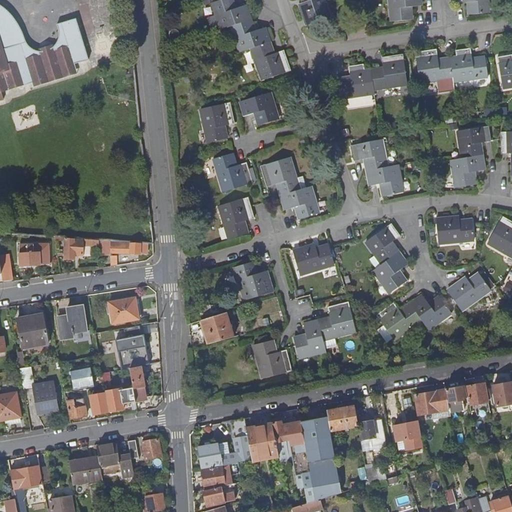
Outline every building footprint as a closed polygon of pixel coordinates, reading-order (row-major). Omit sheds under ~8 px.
[(274,52),(271,43),(267,30),(254,34),(253,29),(254,29),(252,22),(247,7),(235,11),(234,7),(236,7),(233,0),(228,0),(213,5),(222,31),(232,28),(241,54),(252,50),(263,82),(292,72),(285,52),(274,56),(272,52),(274,52)] [(324,0),(302,0),(303,0),(304,0),(306,3),(300,5),(307,26),(330,19),(324,0)] [(390,0),(392,23),(412,21),(412,12),(410,12),(409,7),(422,7),(421,0),(390,0)] [(456,0),(457,3),(470,2),(470,7),(469,7),(469,16),(489,14),(487,0),(456,0)] [(0,101),(3,101),(1,93),(4,87),(10,85),(16,88),(22,78),(27,77),(28,82),(32,84),(47,80),(50,82),(62,78),(62,76),(73,72),(72,67),(88,62),(76,21),(56,27),(58,32),(58,37),(57,42),(54,49),(50,52),(46,53),(42,53),(38,52),(35,49),(33,47),(25,35),(16,22),(8,13),(1,7),(0,6),(0,101)] [(457,59),(451,59),(442,60),(442,62),(438,63),(436,51),(415,53),(419,83),(453,79),(454,82),(487,78),(485,62),(485,58),(476,59),(476,61),(473,62),(471,50),(456,52),(457,59)] [(403,55),(382,58),(384,70),(380,71),(380,69),(371,70),(365,71),(364,65),(350,67),(351,79),(347,79),(347,78),(338,79),(341,99),(375,94),(374,90),(407,85),(403,55)] [(511,56),(499,58),(503,89),(511,87),(511,56)] [(47,80),(32,84),(33,89),(75,77),(73,72),(62,76),(62,78),(50,82),(47,80)] [(24,87),(32,84),(28,82),(27,77),(22,78),(24,87)] [(4,87),(1,93),(24,87),(22,78),(16,88),(10,85),(4,87)] [(242,103),(246,118),(258,114),(259,118),(257,119),(260,127),(280,121),(272,94),(242,103)] [(224,128),(236,125),(232,104),(202,111),(209,144),(228,140),(226,132),(225,132),(224,128)] [(484,171),(482,156),(481,148),(479,148),(478,144),(491,142),(489,128),(457,132),(461,159),(452,161),(451,161),(454,189),(475,186),(474,177),(472,177),(471,173),(484,171)] [(511,133),(500,133),(501,154),(511,154),(511,158),(511,159),(511,167),(511,182),(511,181),(511,133)] [(387,168),(382,141),(351,146),(354,161),(366,159),(367,163),(365,164),(366,171),(369,186),(382,184),(383,188),(381,188),(383,197),(403,193),(398,166),(387,168)] [(236,163),(234,155),(215,160),(225,193),(254,185),(248,164),(236,168),(234,164),(236,163)] [(298,180),(291,159),(262,168),(268,188),(280,184),(282,189),(280,189),(282,197),(286,211),(298,208),(300,212),(297,212),(300,221),(319,215),(311,189),(308,190),(305,178),(298,180)] [(244,223),(256,220),(250,199),(220,207),(230,241),(249,235),(246,227),(245,228),(244,223)] [(459,225),(458,219),(436,221),(438,246),(473,243),(471,222),(462,222),(462,225),(459,225)] [(511,224),(502,219),(487,245),(511,259),(511,224)] [(407,266),(398,254),(394,247),(392,248),(390,245),(400,238),(391,226),(365,244),(374,256),(369,260),(376,270),(373,272),(389,295),(406,283),(401,275),(399,276),(397,273),(407,266)] [(74,255),(82,256),(82,245),(98,246),(99,243),(102,243),(102,240),(83,239),(83,240),(65,238),(64,258),(74,259),(74,255)] [(131,246),(130,253),(141,254),(141,244),(131,243),(118,242),(117,246),(131,246)] [(18,247),(20,267),(49,264),(47,245),(18,247)] [(333,263),(328,246),(320,249),(320,251),(317,252),(315,246),(293,253),(300,276),(334,266),(333,263)] [(256,271),(254,263),(235,268),(245,302),(274,293),(268,272),(256,276),(255,273),(256,271)] [(2,269),(4,282),(13,280),(11,268),(2,269)] [(490,293),(478,275),(471,280),(472,282),(469,284),(465,280),(447,292),(461,313),(490,293)] [(451,315),(439,298),(431,303),(432,305),(429,307),(422,297),(410,306),(403,311),(404,312),(401,315),(394,305),(376,317),(393,342),(421,322),(428,332),(451,315)] [(137,298),(113,302),(117,324),(141,319),(137,298)] [(326,320),(319,322),(303,325),(306,338),(302,339),(302,337),(294,339),(299,359),(326,352),(323,340),(356,333),(349,303),(328,308),(331,320),(326,321),(326,320)] [(88,331),(84,306),(68,309),(69,316),(58,318),(62,340),(74,338),(74,334),(88,331)] [(201,315),(211,314),(210,306),(200,306),(201,315)] [(210,306),(211,314),(219,313),(218,306),(210,306)] [(208,345),(234,338),(227,313),(201,321),(208,345)] [(44,315),(18,319),(24,349),(50,344),(44,315)] [(138,326),(130,328),(132,337),(139,335),(138,326)] [(96,334),(100,354),(107,353),(105,340),(110,339),(109,331),(96,334)] [(275,351),(273,342),(269,343),(268,338),(258,340),(259,345),(254,347),(262,380),(292,373),(287,352),(274,355),(273,351),(275,351)] [(127,345),(129,361),(141,360),(139,343),(127,345)] [(75,389),(96,385),(92,366),(71,370),(75,389)] [(134,388),(137,402),(144,401),(147,395),(142,366),(131,368),(134,388)] [(35,387),(32,368),(21,370),(25,389),(35,387)] [(497,408),(511,405),(511,384),(493,388),(497,408)] [(470,406),(468,406),(470,413),(475,412),(475,408),(472,408),(472,406),(487,403),(487,401),(489,401),(488,394),(485,394),(484,385),(466,388),(470,406)] [(123,405),(137,402),(134,388),(120,390),(106,392),(107,393),(110,412),(123,410),(123,405)] [(463,388),(451,390),(451,391),(446,392),(450,414),(456,413),(455,403),(462,401),(462,399),(465,399),(463,388)] [(18,392),(0,395),(0,421),(22,417),(18,392)] [(55,393),(41,395),(35,396),(39,415),(59,411),(55,392),(55,393)] [(419,417),(448,412),(445,392),(415,397),(419,417)] [(95,415),(110,412),(107,393),(92,397),(95,415)] [(67,402),(70,419),(87,416),(84,399),(67,402)] [(358,428),(357,426),(354,408),(326,414),(327,418),(329,433),(345,430),(346,433),(349,432),(349,430),(358,428)] [(327,418),(301,423),(317,502),(321,500),(341,494),(329,433),(327,418)] [(238,462),(252,459),(246,431),(244,420),(230,422),(236,455),(221,458),(218,445),(198,449),(201,470),(228,465),(238,463),(238,462)] [(358,428),(360,442),(364,442),(364,443),(371,443),(372,449),(386,447),(383,429),(380,430),(379,422),(357,426),(358,428)] [(307,504),(317,502),(301,423),(281,426),(281,424),(271,426),(276,445),(289,442),(289,445),(298,490),(304,489),(307,504)] [(396,443),(421,438),(418,423),(393,427),(396,443)] [(276,447),(276,445),(271,426),(246,431),(252,459),(252,461),(252,464),(279,459),(276,447)] [(158,439),(143,442),(146,460),(162,458),(158,439)] [(129,442),(132,459),(140,458),(137,441),(129,442)] [(134,469),(132,459),(129,442),(98,447),(100,457),(103,475),(107,474),(105,466),(120,464),(122,472),(134,469)] [(103,480),(103,475),(100,457),(71,463),(75,485),(103,480)] [(232,485),(228,465),(201,470),(205,492),(221,488),(232,485)] [(44,484),(44,482),(41,468),(41,467),(12,472),(15,489),(44,484)] [(41,468),(44,482),(51,480),(49,467),(41,468)] [(376,470),(366,472),(369,486),(378,483),(376,470)] [(351,491),(359,489),(357,483),(349,486),(351,491)] [(222,495),(234,492),(232,485),(221,488),(222,495)] [(235,500),(234,492),(222,495),(221,488),(205,492),(203,492),(205,502),(206,501),(207,507),(235,500)] [(290,503),(297,501),(295,490),(287,492),(290,503)] [(149,504),(150,511),(153,511),(166,510),(163,494),(155,495),(156,503),(149,504)] [(75,511),(72,496),(50,500),(52,511),(75,511)] [(480,507),(487,505),(485,498),(477,501),(480,507)] [(18,511),(16,499),(7,501),(9,511),(18,511)] [(511,511),(511,504),(510,499),(492,504),(494,511),(497,510),(497,511),(511,511)] [(88,511),(88,509),(87,500),(79,501),(80,511),(88,511)] [(317,511),(323,510),(321,500),(317,502),(307,504),(291,509),(292,511),(317,511)]
